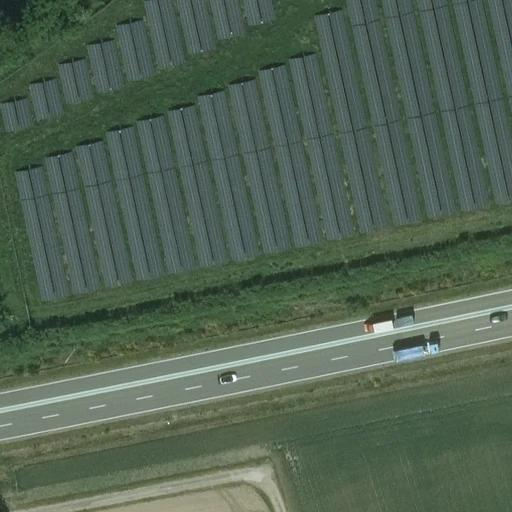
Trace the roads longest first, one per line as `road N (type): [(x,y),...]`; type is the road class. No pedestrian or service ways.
road 1 (trunk): [(511,300),(0,405)]
road 2 (trunk): [(0,427),(511,324)]
